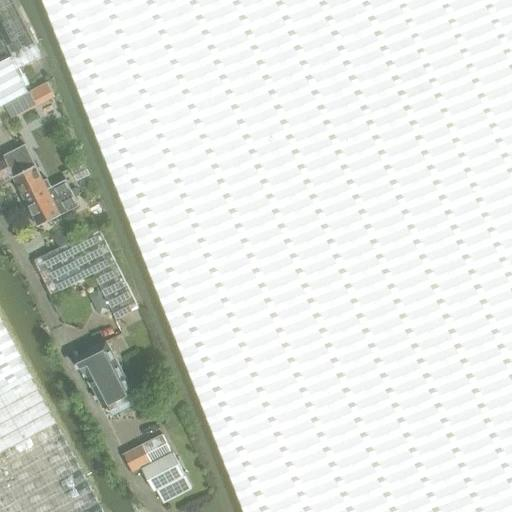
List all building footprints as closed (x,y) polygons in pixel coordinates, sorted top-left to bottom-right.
[(0,107),(5,105),(12,118),(37,106),(30,91),(29,92),(17,69),(43,55),(14,0),(0,0),(0,30),(4,40),(0,42),(0,107)] [(511,511),(511,0),(43,0),(245,511),(511,511)] [(0,182),(14,176),(28,203),(48,193),(48,189),(50,186),(47,180),(44,182),(25,146),(5,156),(0,158),(0,182)] [(90,175),(84,163),(82,164),(71,170),(76,182),(87,177),(90,175)] [(51,187),(50,186),(48,189),(48,193),(28,203),(39,225),(79,205),(66,179),(51,187)] [(97,229),(34,261),(51,296),(94,274),(116,320),(139,308),(97,229)] [(69,241),(64,230),(52,236),(58,247),(69,241)] [(0,511),(99,511),(67,451),(0,325),(0,511)] [(128,392),(131,391),(106,342),(75,358),(83,373),(86,372),(103,405),(106,404),(112,415),(134,404),(128,392)] [(191,489),(178,463),(172,452),(170,453),(162,434),(124,454),(132,471),(140,467),(152,491),(156,489),(162,501),(163,504),(191,489)]
